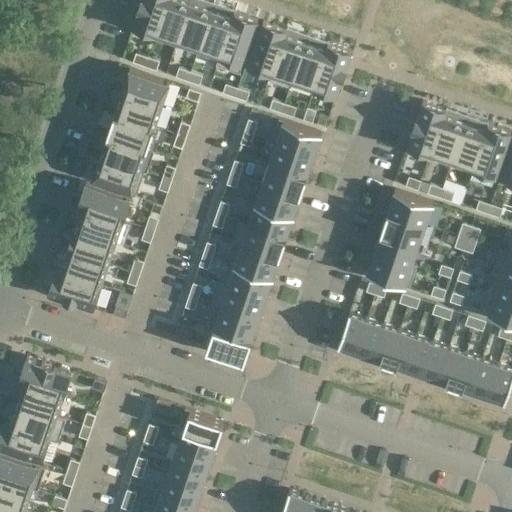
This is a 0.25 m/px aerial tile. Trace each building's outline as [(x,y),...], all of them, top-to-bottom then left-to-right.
[(132,24),(131,29),(153,37),(165,0),(139,0),(137,7),(138,8),(136,12),(134,14),(132,21),(132,24)] [(165,0),(153,37),(154,37),(156,33),(177,40),(190,0),(165,0)] [(206,0),(190,0),(177,40),(198,47),(213,2),(206,0)] [(213,2),(198,47),(219,54),(216,63),(217,63),(235,10),(213,2)] [(235,10),(217,63),(239,71),(257,17),(235,10)] [(263,19),(247,64),(269,71),(267,76),(269,76),(285,27),(263,19)] [(285,27),(269,76),(290,83),(305,39),(285,31),(286,27),(285,27)] [(305,39),(290,83),(312,91),(329,41),(327,41),(326,46),(305,39)] [(329,41),(312,91),(313,91),(314,86),(336,94),(337,91),(339,90),(341,84),(340,81),(342,77),(346,65),(351,49),(329,41)] [(135,52),(132,61),(144,65),(147,56),(135,52)] [(147,56),(144,65),(156,69),(159,60),(147,56)] [(178,66),(175,75),(187,79),(190,70),(178,66)] [(128,67),(121,89),(162,103),(169,81),(128,67)] [(190,70),(187,79),(199,83),(202,74),(190,70)] [(225,82),(222,91),(234,95),(237,86),(225,82)] [(237,86),(234,95),(246,99),(249,90),(237,86)] [(189,87),(185,96),(198,100),(201,91),(189,87)] [(121,89),(113,111),(159,126),(159,125),(155,124),(162,103),(121,89)] [(272,98),(269,107),(281,111),(284,102),(272,98)] [(408,142),(405,149),(428,157),(445,107),(422,99),(417,115),(416,115),(412,127),(413,127),(411,132),(409,133),(407,140),(408,142)] [(284,102),(281,111),(293,115),(296,106),(284,102)] [(307,106),(303,118),(312,121),(316,109),(307,106)] [(445,107),(428,157),(429,157),(431,152),(451,160),(465,119),(444,112),(446,107),(445,107)] [(113,111),(106,133),(151,148),(159,126),(113,111)] [(248,118),(244,130),(253,133),(257,121),(248,118)] [(278,118),(271,139),(313,153),(320,134),(321,134),(321,132),(278,118)] [(465,119),(451,160),(473,167),(488,122),(487,121),(485,126),(465,119)] [(181,120),(177,132),(186,136),(190,124),(181,120)] [(488,122),(473,167),(496,175),(511,130),(488,122)] [(244,130),(240,142),(249,145),(253,133),(244,130)] [(177,132),(172,144),(182,147),(186,136),(177,132)] [(106,133),(99,154),(144,169),(146,170),(154,149),(151,148),(106,133)] [(275,142),(269,161),(307,174),(313,153),(271,139),(271,140),(275,142)] [(511,152),(502,181),(511,184),(511,152)] [(99,154),(91,177),(136,192),(144,169),(99,154)] [(234,159),(230,171),(239,174),(243,162),(234,159)] [(269,161),(262,181),(300,194),(307,174),(269,161)] [(166,164),(162,176),(171,179),(175,167),(166,164)] [(230,171),(226,183),(235,186),(239,174),(230,171)] [(408,175),(405,184),(417,188),(420,179),(408,175)] [(162,176),(158,187),(167,190),(171,179),(162,176)] [(85,181),(78,203),(122,219),(130,196),(85,181)] [(255,201),(254,202),(293,215),(293,214),(300,194),(262,181),(255,201)] [(430,183),(427,191),(439,196),(442,187),(430,183)] [(442,187),(439,196),(451,200),(454,191),(442,187)] [(394,190),(387,210),(426,223),(433,201),(394,188),(394,189),(394,190)] [(478,199),(475,208),(488,212),(491,203),(478,199)] [(220,200),(216,212),(225,215),(229,203),(220,200)] [(239,218),(239,219),(286,235),(292,216),(293,216),(293,215),(254,202),(254,203),(248,221),(239,218)] [(82,206),(75,227),(115,240),(123,243),(130,221),(122,219),(78,203),(77,204),(82,206)] [(491,203),(488,212),(499,216),(502,207),(491,203)] [(387,210),(380,230),(419,243),(426,223),(387,210)] [(216,212),(212,224),(221,227),(225,215),(216,212)] [(149,214),(145,226),(154,229),(158,217),(149,214)] [(239,219),(232,240),(279,256),(286,235),(239,219)] [(462,222),(458,234),(467,237),(471,225),(462,222)] [(471,225),(467,237),(476,240),(480,228),(471,225)] [(145,226),(141,238),(150,241),(154,229),(145,226)] [(75,227),(68,248),(108,262),(115,240),(75,227)] [(380,230),(373,251),(416,265),(416,264),(412,262),(419,243),(380,230)] [(458,234),(454,245),(463,248),(467,237),(458,234)] [(467,237),(463,248),(472,251),(476,240),(467,237)] [(500,247),(500,248),(511,251),(511,239),(509,250),(500,247)] [(236,242),(230,262),(272,276),(273,276),(272,275),(279,256),(232,240),(231,241),(236,242)] [(206,241),(202,252),(211,256),(215,244),(206,241)] [(63,247),(56,268),(100,283),(108,262),(68,248),(63,247)] [(511,251),(500,248),(493,268),(511,274),(511,251)] [(366,270),(366,272),(408,286),(416,265),(373,251),(367,270),(366,270)] [(202,252),(198,264),(208,267),(211,256),(202,252)] [(134,258),(130,269),(139,272),(143,261),(134,258)] [(218,279),(218,281),(265,297),(271,277),(272,277),(272,276),(230,262),(223,281),(218,279)] [(441,263),(438,272),(450,276),(453,267),(441,263)] [(56,268),(48,291),(63,296),(75,301),(76,300),(81,302),(81,304),(88,306),(90,305),(93,306),(100,283),(56,268)] [(511,274),(493,268),(486,289),(511,297),(511,274)] [(130,269),(126,281),(135,284),(139,272),(130,269)] [(460,269),(457,278),(468,282),(471,273),(460,269)] [(369,280),(366,289),(374,292),(378,283),(369,280)] [(218,281),(211,301),(258,317),(265,297),(218,281)] [(192,282),(188,293),(198,297),(202,285),(192,282)] [(378,283),(374,292),(383,296),(386,286),(378,283)] [(434,285),(431,294),(443,298),(446,289),(434,285)] [(511,297),(486,289),(478,310),(511,321),(511,297)] [(452,291),(449,300),(461,304),(464,295),(452,291)] [(402,292),(399,301),(407,304),(411,294),(402,292)] [(188,293),(184,305),(194,308),(198,297),(188,293)] [(411,294),(407,304),(416,307),(419,297),(411,294)] [(213,303),(206,322),(208,323),(251,337),(258,317),(211,301),(211,302),(213,303)] [(435,303),(432,312),(440,315),(444,306),(435,303)] [(113,312),(112,313),(124,317),(127,308),(115,304),(113,312)] [(444,306),(440,315),(449,318),(452,309),(444,306)] [(349,310),(337,345),(355,351),(367,316),(349,310)] [(468,314),(465,323),(473,326),(477,317),(468,314)] [(367,316),(355,351),(371,356),(383,322),(367,316)] [(477,317),(473,326),(482,329),(485,320),(477,317)] [(383,322),(371,356),(388,362),(399,327),(383,322)] [(208,323),(201,345),(244,359),(251,337),(208,323)] [(501,324),(497,334),(506,337),(510,328),(501,324)] [(177,327),(174,335),(186,340),(189,331),(177,327)] [(399,327),(388,362),(404,367),(416,333),(399,327)] [(416,333),(404,367),(421,373),(432,339),(416,333)] [(432,339),(421,373),(437,379),(449,344),(432,339)] [(449,344),(437,379),(454,384),(465,350),(449,344)] [(465,350),(454,384),(470,390),(482,355),(465,350)] [(26,355),(19,377),(63,392),(71,370),(69,369),(67,367),(61,365),(59,366),(54,364),(42,360),(26,355)] [(482,355),(470,390),(487,395),(498,361),(482,355)] [(511,365),(498,361),(487,395),(504,401),(511,378),(511,365)] [(23,380),(16,400),(65,417),(65,416),(56,413),(63,392),(19,377),(18,378),(23,380)] [(94,378),(91,387),(103,391),(106,382),(94,378)] [(157,397),(154,406),(166,410),(169,402),(169,401),(157,397)] [(4,420),(4,421),(58,439),(65,417),(16,400),(9,421),(4,420)] [(185,407),(179,424),(217,437),(223,420),(185,407)] [(86,411),(82,423),(91,426),(95,414),(86,411)] [(4,421),(0,432),(0,444),(41,458),(48,437),(57,440),(58,439),(4,421)] [(82,423),(78,435),(87,438),(91,426),(82,423)] [(149,423),(146,431),(155,434),(158,426),(149,423)] [(183,427),(178,442),(212,454),(217,437),(179,424),(179,425),(183,427)] [(146,431),(143,440),(152,443),(155,434),(146,431)] [(178,442),(172,458),(206,470),(212,454),(178,442)] [(0,450),(0,475),(32,486),(39,464),(0,450)] [(138,455),(135,464),(144,467),(147,459),(138,455)] [(70,458),(66,470),(75,473),(79,461),(70,458)] [(172,458),(166,475),(200,487),(206,470),(172,458)] [(135,464),(131,473),(141,476),(144,467),(135,464)] [(66,470),(62,482),(71,485),(75,473),(66,470)] [(0,475),(0,499),(24,508),(32,486),(0,475)] [(166,475),(161,491),(195,503),(200,487),(166,475)] [(126,488),(123,497),(133,500),(136,491),(126,488)] [(289,489),(280,511),(300,511),(306,495),(289,489)] [(161,491),(155,508),(167,511),(192,511),(195,503),(161,491)] [(54,494),(51,503),(64,508),(67,498),(54,494)] [(306,495),(300,511),(318,511),(323,500),(306,495)] [(123,497),(121,506),(130,509),(133,500),(123,497)] [(0,499),(0,511),(22,511),(24,508),(0,499)] [(323,500),(318,511),(336,511),(339,506),(323,500)]
